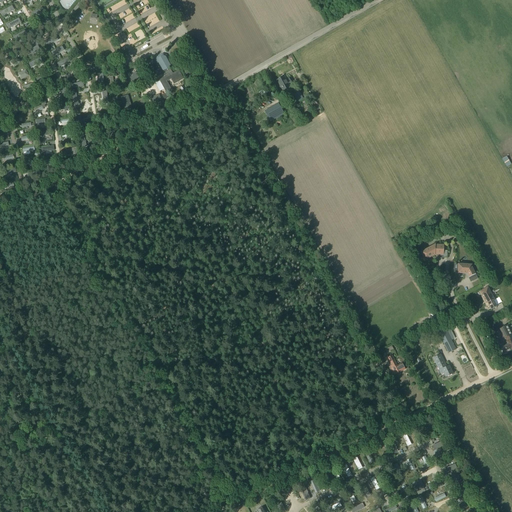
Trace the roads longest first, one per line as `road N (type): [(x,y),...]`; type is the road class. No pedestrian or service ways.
road 1 (track): [(412,420),(223,86)]
road 2 (track): [(52,182),(234,506)]
road 3 (track): [(216,511),(511,366)]
road 4 (track): [(0,212),(223,86)]
road 5 (unclassified): [(377,0),(223,86),(183,27)]
